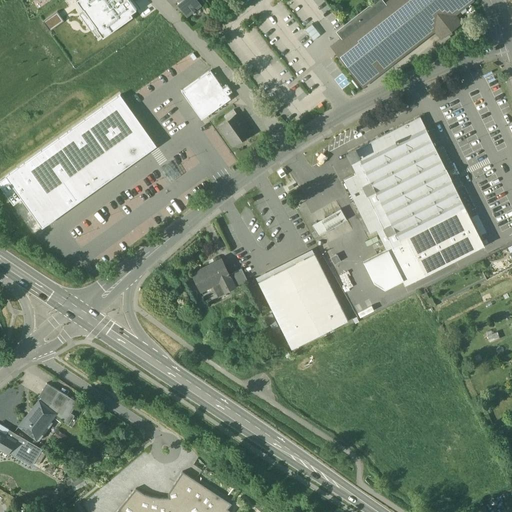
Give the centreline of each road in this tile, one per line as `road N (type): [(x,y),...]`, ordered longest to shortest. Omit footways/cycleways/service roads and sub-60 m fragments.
road 1 (primary): [(375,511),(155,363)]
road 2 (unclassified): [(286,147),(347,110),(511,37)]
road 3 (residential): [(158,0),(286,147)]
road 4 (unclassified): [(135,266),(286,147)]
